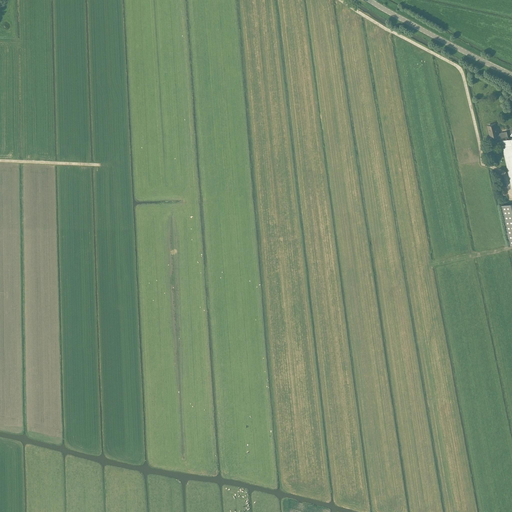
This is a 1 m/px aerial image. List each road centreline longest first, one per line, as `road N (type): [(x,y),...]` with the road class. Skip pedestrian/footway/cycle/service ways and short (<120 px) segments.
road 1 (track): [(511,196),(505,174),(483,163),(460,69),(341,0)]
road 2 (unclassified): [(511,74),(368,0)]
